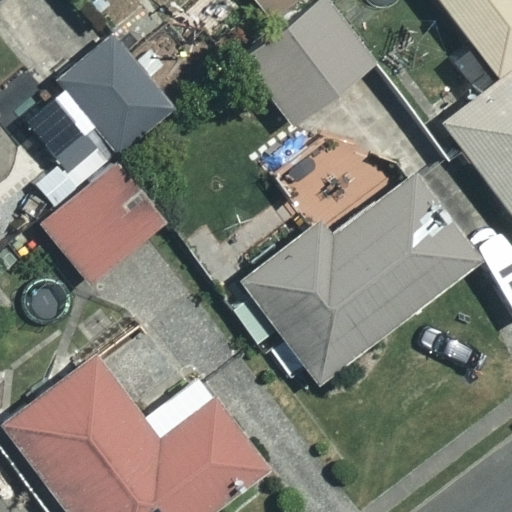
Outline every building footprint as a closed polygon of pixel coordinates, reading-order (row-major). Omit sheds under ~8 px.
[(354,53),(309,0),(289,0),(222,56),(275,119),(354,53)] [(511,2),(510,0),(421,0),(477,75),(422,115),(511,236),(511,2)] [(156,103),(95,33),(42,78),(103,149),(156,103)] [(81,144),(39,94),(11,118),(53,167),(81,144)] [(146,217),(97,160),(25,223),(74,280),(146,217)] [(461,249),(392,165),(303,238),(286,218),(217,275),(301,379),(461,249)] [(130,426),(72,348),(0,400),(0,444),(50,511),(186,511),(248,467),(186,384),(130,426)]
